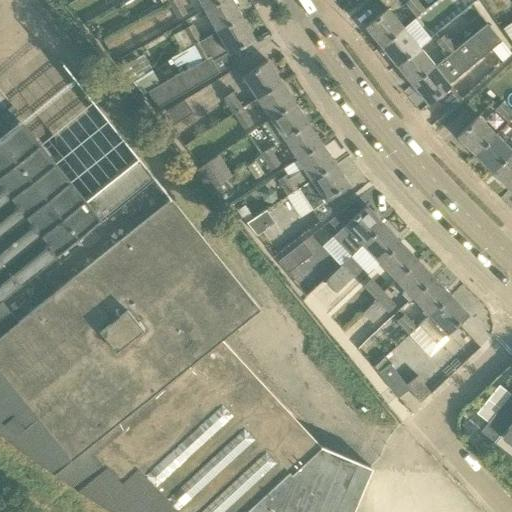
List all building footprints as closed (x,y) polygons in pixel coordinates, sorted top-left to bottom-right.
[(178,0),(175,0),(168,4),(170,8),(176,20),(187,14),(178,0)] [(198,0),(205,12),(226,0),(198,0)] [(216,33),(243,19),(232,0),(226,0),(205,12),(216,33)] [(417,17),(425,11),(415,0),(409,0),(405,3),(417,17)] [(381,48),(404,28),(387,9),(364,28),(381,48)] [(157,108),(177,97),(219,73),(211,61),(227,52),(229,55),(255,40),(243,19),(216,33),(202,41),(193,47),(172,58),(180,73),(161,84),(147,92),(157,108)] [(193,47),(202,41),(193,24),(183,30),(193,47)] [(451,87),(449,84),(501,41),(487,24),(456,49),(455,49),(448,55),(448,56),(435,67),(434,66),(411,85),(428,106),(451,87)] [(396,66),(419,47),(404,28),(381,48),(396,66)] [(448,55),(455,49),(444,35),(436,41),(448,55)] [(411,85),(434,66),(419,47),(396,66),(411,85)] [(256,98),(280,81),(267,61),(242,77),(256,98)] [(269,119),(294,102),(280,81),(256,98),(269,119)] [(233,113),(241,108),(232,93),(223,98),(233,113)] [(169,128),(193,113),(184,100),(161,115),(169,128)] [(275,146),(283,140),(308,124),(294,102),(269,119),(270,120),(261,125),(275,146)] [(509,123),(511,119),(511,112),(502,103),(495,110),(509,123)] [(111,511),(353,511),(371,469),(320,447),(317,444),(288,471),(191,367),(220,339),(259,309),(137,157),(82,202),(18,122),(23,118),(12,106),(0,115),(0,118),(9,130),(0,137),(0,434),(7,441),(52,474),(77,491),(111,511)] [(241,108),(233,113),(243,129),(252,124),(241,108)] [(474,155),(496,134),(478,116),(456,137),(474,155)] [(296,160),(321,144),(308,124),(283,140),(296,160)] [(491,173),(511,152),(511,151),(496,134),(474,155),(491,173)] [(310,181),(334,164),(321,144),(296,160),(302,170),(288,179),(285,175),(277,180),(287,196),(310,181)] [(269,150),(260,155),(270,170),(278,165),(269,150)] [(509,190),(511,186),(511,152),(491,173),(509,190)] [(208,187),(230,176),(221,157),(199,167),(208,187)] [(310,181),(324,202),(349,186),(334,164),(310,181)] [(362,245),(384,224),(366,205),(333,236),(351,256),(362,245)] [(255,236),(274,224),(265,210),(246,222),(255,236)] [(378,263),(401,242),(384,224),(362,245),(378,263)] [(288,274),(313,255),(303,242),(278,262),(288,274)] [(395,281),(417,260),(401,242),(378,263),(395,281)] [(343,265),(325,281),(336,293),(362,270),(349,256),(341,263),(343,265)] [(412,299),(434,278),(417,260),(395,281),(412,299)] [(428,316),(451,295),(434,278),(412,299),(428,316)] [(375,299),(382,292),(370,280),(363,287),(366,290),(353,302),(361,310),(374,298),(375,299)] [(372,324),(386,311),(387,312),(395,306),(382,292),(375,299),(377,301),(363,314),(372,324)] [(451,295),(428,316),(418,326),(436,345),(446,335),(468,314),(451,295)] [(416,329),(416,328),(403,315),(396,322),(409,336),(416,329)] [(410,389),(408,387),(390,364),(379,373),(399,398),(410,389)] [(408,387),(410,389),(420,403),(432,394),(419,377),(416,379),(417,380),(408,387)] [(511,424),(497,443),(511,455),(511,424)]
